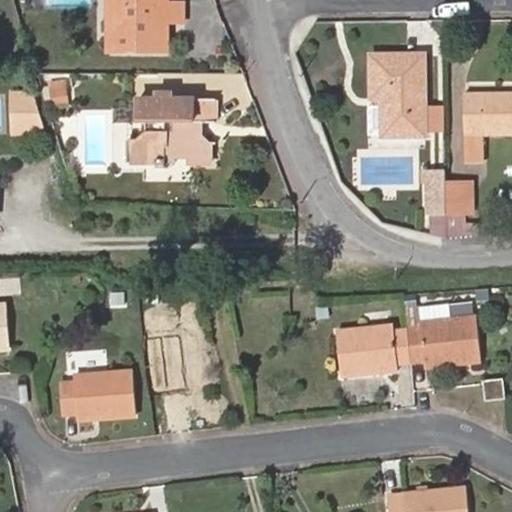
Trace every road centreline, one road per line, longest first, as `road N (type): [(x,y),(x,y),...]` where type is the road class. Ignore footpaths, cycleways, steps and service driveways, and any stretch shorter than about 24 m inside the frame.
road 1 (residential): [(48,475),(470,433),(511,453)]
road 2 (residential): [(275,0),(348,204),(397,247),(511,264)]
